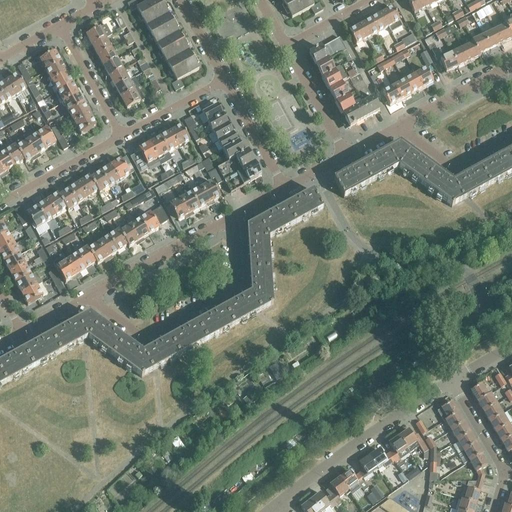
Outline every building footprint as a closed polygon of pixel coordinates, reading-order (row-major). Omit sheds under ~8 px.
[(135,0),(134,0),(127,4),(131,12),(137,9),(139,7),(135,0)] [(168,15),(166,11),(159,0),(152,0),(139,7),(137,9),(140,15),(138,17),(141,22),(143,20),(147,27),(168,15)] [(282,0),(282,1),(292,19),(311,9),(313,7),(310,0),(309,0),(282,0)] [(410,0),(408,1),(414,14),(425,9),(420,0),(410,0)] [(434,0),(420,0),(425,9),(436,4),(434,0)] [(314,16),(323,11),(319,4),(313,7),(311,9),(314,16)] [(488,7),(483,10),(486,16),(492,13),(488,7)] [(399,22),(392,9),(381,16),(388,28),(391,34),(402,28),(399,22)] [(482,11),(476,14),(480,20),(485,17),(482,11)] [(178,33),(176,29),(168,15),(147,27),(150,34),(148,35),(151,40),(153,39),(157,45),(178,33)] [(381,16),(377,18),(370,21),(377,34),(388,28),(381,16)] [(120,17),(116,20),(115,20),(121,31),(126,28),(120,17)] [(448,25),(453,22),(450,17),(445,20),(448,25)] [(377,34),(370,21),(360,27),(367,40),(377,34)] [(86,36),(92,47),(106,39),(105,39),(110,37),(104,26),(86,36)] [(511,38),(511,37),(506,26),(494,32),(500,45),(511,39),(511,38)] [(360,27),(355,30),(349,33),(356,46),(367,40),(360,27)] [(494,32),(483,37),(489,50),(500,45),(494,32)] [(188,52),(183,43),(178,33),(157,45),(160,52),(158,53),(161,58),(163,57),(167,64),(188,52)] [(473,42),(474,44),(479,55),(489,50),(483,37),(473,42)] [(346,51),(339,38),(309,55),(316,68),(328,61),(346,51)] [(111,50),(106,39),(92,47),(98,57),(111,50)] [(462,50),(468,62),(480,57),(479,55),(474,44),(462,50)] [(98,57),(104,68),(117,60),(111,50),(98,57)] [(462,50),(451,55),(457,68),(468,62),(462,50)] [(322,80),(352,63),(346,51),(328,61),(316,68),(322,80)] [(198,70),(196,66),(188,52),(167,64),(170,70),(168,71),(171,76),(173,75),(177,82),(180,80),(198,70)] [(420,56),(426,67),(433,63),(427,52),(420,56)] [(40,61),(46,72),(61,64),(55,53),(40,61)] [(440,60),(446,73),(457,68),(451,55),(440,60)] [(143,73),(149,70),(143,59),(137,63),(143,73)] [(104,68),(109,78),(123,71),(117,60),(104,68)] [(352,63),(322,80),(329,92),(359,75),(352,63)] [(46,72),(52,83),(67,74),(61,64),(46,72)] [(17,67),(26,83),(31,80),(23,65),(17,67)] [(426,70),(415,76),(422,89),(433,83),(426,70)] [(109,78),(115,89),(129,81),(133,79),(130,73),(125,75),(123,71),(109,78)] [(52,83),(57,93),(73,85),(67,74),(52,83)] [(335,105),(356,93),(366,88),(359,75),(329,92),(335,105)] [(7,83),(16,97),(27,90),(17,76),(7,83)] [(422,89),(415,76),(404,82),(411,95),(422,89)] [(26,83),(28,88),(32,94),(37,91),(34,86),(31,80),(26,83)] [(156,94),(161,91),(155,80),(150,83),(156,94)] [(171,85),(175,92),(183,87),(180,80),(177,82),(171,85)] [(376,82),(380,90),(384,88),(380,80),(376,82)] [(115,89),(121,99),(135,92),(129,81),(115,89)] [(404,82),(393,88),(400,101),(411,95),(404,82)] [(0,86),(0,94),(6,104),(16,97),(7,83),(0,86)] [(57,93),(63,104),(79,95),(73,85),(57,93)] [(393,88),(383,94),(390,106),(400,101),(393,88)] [(37,91),(32,94),(35,100),(40,96),(37,91)] [(140,102),(135,92),(121,99),(127,110),(140,102)] [(356,93),(335,105),(342,117),(362,105),(356,93)] [(63,104),(69,114),(84,106),(79,95),(63,104)] [(342,117),(349,129),(380,112),(373,99),(362,105),(342,117)] [(27,115),(37,110),(34,104),(24,110),(27,115)] [(207,123),(223,115),(217,105),(213,108),(212,106),(208,107),(206,110),(207,111),(202,114),(207,123)] [(69,114),(75,125),(90,116),(84,106),(69,114)] [(48,112),(43,115),(46,122),(51,117),(48,112)] [(38,113),(32,116),(36,121),(41,118),(38,113)] [(17,114),(12,116),(15,122),(21,118),(17,114)] [(223,115),(207,123),(213,133),(228,124),(223,115)] [(8,125),(15,122),(12,116),(1,122),(4,127),(8,125)] [(90,116),(75,125),(81,136),(96,127),(90,116)] [(191,135),(195,133),(198,131),(192,120),(185,124),(191,135)] [(228,124),(213,133),(218,142),(233,134),(228,124)] [(181,128),(171,133),(179,149),(190,143),(181,128)] [(36,137),(45,152),(56,145),(46,130),(36,137)] [(68,149),(60,133),(55,136),(63,151),(68,149)] [(171,133),(167,136),(160,139),(169,154),(179,149),(171,133)] [(200,143),(195,133),(191,135),(196,145),(200,143)] [(223,152),(238,143),(233,134),(218,142),(223,152)] [(36,137),(26,143),(35,158),(45,152),(36,137)] [(160,139),(149,145),(158,160),(169,154),(160,139)] [(15,150),(23,162),(25,164),(35,158),(26,143),(15,150)] [(229,162),(244,154),(238,143),(223,152),(229,162)] [(399,144),(361,165),(371,184),(398,169),(399,144)] [(398,169),(422,186),(434,169),(399,144),(398,169)] [(158,160),(149,145),(139,151),(147,166),(158,160)] [(14,148),(4,154),(13,169),(23,162),(15,150),(14,148)] [(255,165),(248,152),(244,154),(229,162),(214,171),(207,174),(211,181),(214,179),(217,185),(224,182),(229,179),(236,175),(255,165)] [(490,186),(511,174),(511,161),(507,153),(480,168),(490,186)] [(0,156),(0,169),(3,175),(13,169),(4,154),(0,156)] [(126,158),(120,161),(128,173),(133,170),(126,158)] [(208,160),(205,161),(201,164),(207,174),(214,171),(208,160)] [(111,167),(120,182),(130,176),(128,173),(120,161),(111,167)] [(236,175),(243,187),(261,177),(255,165),(236,175)] [(343,199),(371,184),(361,165),(333,180),(343,199)] [(191,170),(194,175),(201,189),(210,204),(220,198),(212,183),(205,187),(205,185),(202,181),(199,173),(197,166),(191,170)] [(111,167),(100,174),(110,188),(120,182),(111,167)] [(466,199),(490,186),(480,168),(456,181),(453,182),(463,201),(466,199)] [(453,183),(434,169),(422,186),(451,207),(463,201),(453,182),(453,183)] [(90,180),(98,193),(99,195),(110,188),(100,174),(90,180)] [(229,179),(236,191),(243,187),(236,175),(229,179)] [(89,179),(79,185),(88,200),(98,193),(90,180),(89,179)] [(224,182),(230,194),(236,191),(229,179),(224,182)] [(79,185),(75,187),(69,191),(78,206),(88,200),(79,185)] [(191,195),(199,210),(210,204),(201,189),(191,195)] [(69,191),(59,197),(67,210),(68,212),(78,206),(69,191)] [(313,192),(286,207),(296,225),(323,210),(313,192)] [(57,195),(47,202),(56,217),(67,210),(59,197),(57,195)] [(188,216),(192,213),(199,210),(191,195),(180,200),(188,216)] [(188,216),(180,200),(169,206),(178,222),(188,216)] [(108,212),(119,206),(116,201),(105,207),(108,212)] [(47,202),(36,209),(46,223),(56,217),(47,202)] [(286,207),(246,228),(268,240),(296,225),(286,207)] [(14,211),(16,216),(22,227),(28,224),(19,208),(14,211)] [(36,209),(27,215),(35,230),(46,223),(36,209)] [(84,218),(87,224),(93,220),(89,215),(84,218)] [(149,236),(155,232),(159,229),(150,215),(140,221),(149,236)] [(138,242),(139,242),(149,236),(140,221),(129,228),(138,242)] [(66,235),(72,232),(68,227),(63,230),(66,235)] [(28,237),(33,234),(30,228),(25,232),(28,237)] [(119,234),(127,247),(128,248),(138,242),(129,228),(119,234)] [(246,228),(249,272),(270,271),(268,240),(246,228)] [(108,239),(117,253),(127,247),(119,234),(118,232),(108,239)] [(0,238),(0,252),(13,245),(7,235),(0,238)] [(117,253),(108,239),(98,245),(107,260),(117,253)] [(13,245),(0,252),(0,257),(4,264),(19,256),(13,245)] [(87,251),(95,264),(97,266),(107,260),(98,245),(87,251)] [(76,256),(85,271),(95,264),(87,251),(86,250),(76,256)] [(4,264),(10,275),(25,266),(19,256),(4,264)] [(85,271),(76,256),(66,263),(75,277),(85,271)] [(56,269),(65,284),(75,277),(66,263),(56,269)] [(10,275),(12,278),(15,285),(31,277),(25,266),(10,275)] [(251,294),(261,312),(272,306),(270,271),(249,272),(251,294)] [(57,276),(51,279),(60,294),(65,292),(57,276)] [(15,285),(21,296),(36,287),(31,277),(15,285)] [(366,296),(372,292),(368,285),(361,289),(366,296)] [(27,306),(42,298),(36,287),(21,296),(27,306)] [(234,327),(238,324),(261,312),(251,294),(224,309),(234,327)] [(207,342),(234,327),(224,309),(197,324),(207,342)] [(89,315),(50,336),(60,355),(82,343),(88,339),(89,315)] [(88,339),(113,357),(125,340),(89,315),(88,339)] [(197,324),(170,339),(180,357),(207,342),(197,324)] [(50,336),(23,351),(33,369),(60,355),(50,336)] [(153,371),(180,357),(170,339),(143,353),(153,371)] [(113,357),(135,374),(141,378),(153,371),(143,353),(125,340),(113,357)] [(23,351),(0,363),(0,372),(6,384),(33,369),(23,351)] [(506,385),(500,375),(495,378),(501,388),(506,385)] [(471,391),(478,402),(488,396),(481,385),(471,391)] [(478,402),(484,412),(496,405),(490,395),(488,396),(478,402)] [(448,420),(458,414),(452,403),(437,412),(444,423),(445,422),(445,421),(448,420)] [(484,412),(490,423),(502,415),(496,405),(484,412)] [(464,424),(458,414),(448,420),(445,421),(445,422),(451,432),(464,424)] [(490,423),(496,433),(508,425),(502,415),(490,423)] [(426,433),(424,428),(420,422),(415,425),(422,435),(426,433)] [(451,432),(458,442),(470,434),(464,424),(451,432)] [(496,433),(502,443),(511,437),(511,431),(508,425),(496,433)] [(419,447),(423,454),(423,460),(428,460),(428,451),(423,444),(417,435),(413,438),(408,431),(399,438),(409,453),(419,447)] [(464,452),(476,445),(470,434),(458,442),(458,443),(453,446),(459,454),(463,452),(464,452)] [(508,454),(511,452),(511,451),(511,437),(502,443),(508,454)] [(388,455),(394,463),(395,464),(400,460),(409,454),(409,453),(399,438),(389,445),(393,451),(388,455)] [(476,445),(464,452),(470,462),(480,456),(483,455),(476,445)] [(369,458),(377,470),(383,466),(385,469),(394,463),(388,455),(383,458),(379,452),(369,458)] [(477,482),(482,484),(484,476),(485,476),(484,476),(481,470),(487,467),(480,456),(470,462),(478,477),(477,480),(477,482)] [(363,471),(358,475),(364,483),(373,477),(371,474),(377,470),(369,458),(359,465),(363,471)] [(416,469),(405,477),(408,481),(420,474),(416,469)] [(364,483),(358,475),(354,478),(349,472),(339,479),(350,493),(352,496),(361,489),(363,491),(368,488),(364,483)] [(398,477),(402,483),(406,481),(402,474),(398,477)] [(330,497),(336,505),(338,507),(342,503),(339,499),(345,494),(346,496),(350,493),(339,479),(330,487),(335,493),(330,497)] [(464,501),(476,505),(482,484),(477,482),(468,482),(466,489),(463,488),(459,499),(462,500),(464,501)] [(384,498),(376,487),(370,490),(378,501),(384,498)] [(320,494),(310,501),(318,511),(323,511),(330,507),(331,509),(336,505),(330,497),(325,500),(320,494)] [(367,497),(373,506),(377,502),(371,494),(367,497)] [(379,507),(386,511),(393,502),(389,499),(379,507)] [(458,511),(473,511),(476,505),(464,501),(462,500),(458,511)] [(318,511),(310,501),(301,509),(303,511),(318,511)] [(392,511),(397,505),(393,502),(386,511),(392,511)]
